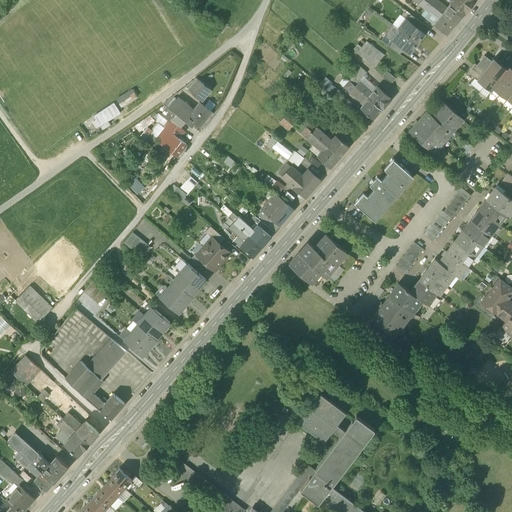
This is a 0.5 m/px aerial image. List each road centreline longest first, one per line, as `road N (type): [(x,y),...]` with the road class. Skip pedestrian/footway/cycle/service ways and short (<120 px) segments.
road 1 (unclassified): [(116,435),(30,350),(225,108),(258,18)]
road 2 (unclassified): [(0,210),(144,112),(258,18)]
road 3 (secondary): [(116,435),(319,204)]
road 4 (residential): [(381,132),(449,184),(389,257),(319,204)]
road 5 (secondary): [(381,132),(479,17)]
